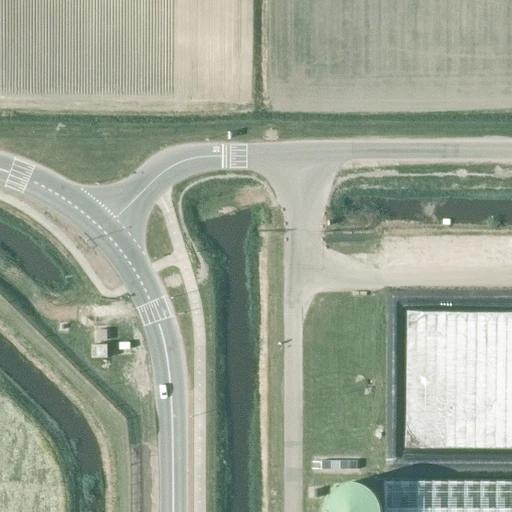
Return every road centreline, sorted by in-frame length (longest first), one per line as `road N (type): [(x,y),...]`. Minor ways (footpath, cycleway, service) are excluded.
road 1 (unclassified): [(153,183),(198,159),(511,158)]
road 2 (tertiary): [(104,234),(139,278),(161,334),(172,404),(172,511)]
road 3 (tertiary): [(104,234),(0,171)]
